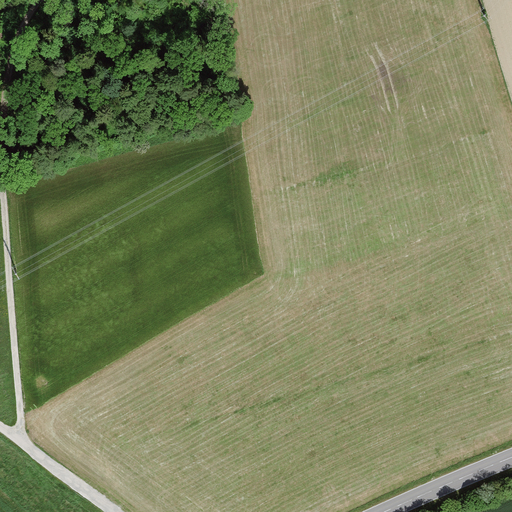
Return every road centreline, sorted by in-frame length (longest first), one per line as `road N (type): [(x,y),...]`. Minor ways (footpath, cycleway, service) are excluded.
road 1 (track): [(0,165),(16,438)]
road 2 (track): [(38,0),(8,71),(0,137)]
road 3 (secondary): [(383,511),(511,457)]
road 4 (track): [(16,438),(114,511)]
